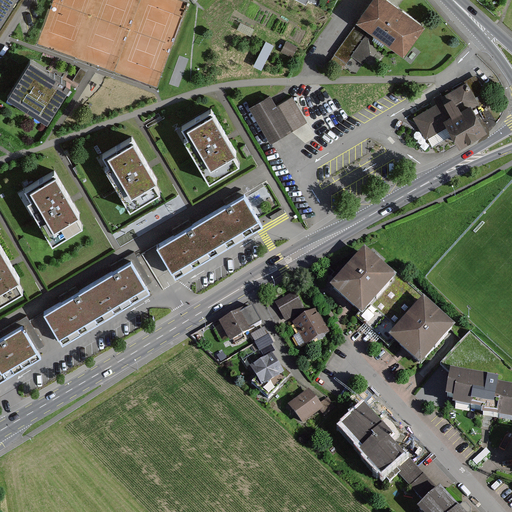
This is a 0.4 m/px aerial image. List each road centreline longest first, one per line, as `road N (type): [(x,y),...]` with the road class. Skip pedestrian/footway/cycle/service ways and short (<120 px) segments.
road 1 (primary): [(0,430),(511,139)]
road 2 (residential): [(488,36),(444,77),(238,85),(0,160)]
road 3 (residential): [(352,353),(494,511)]
